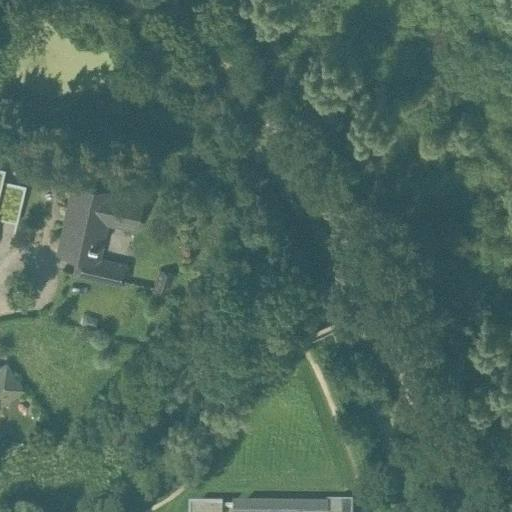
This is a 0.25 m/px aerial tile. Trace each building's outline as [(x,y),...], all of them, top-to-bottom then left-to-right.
[(27,181),(2,176),(0,186),(0,211),(19,216),(27,181)] [(143,196),(75,181),(60,250),(88,256),(98,258),(98,257),(106,219),(136,225),(143,196)] [(122,262),(98,257),(98,258),(88,256),(84,273),(117,280),(122,262)] [(160,267),(154,283),(169,288),(174,271),(160,267)] [(7,363),(0,367),(0,401),(23,386),(7,363)] [(122,409),(111,439),(122,443),(133,413),(122,409)]
